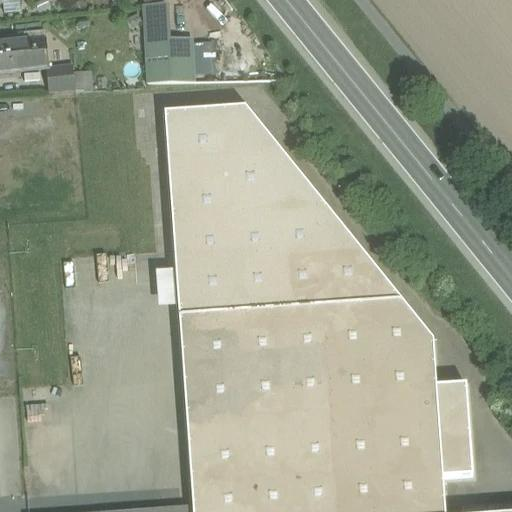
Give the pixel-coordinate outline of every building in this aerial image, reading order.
[(149,85),(199,83),(199,76),(215,75),(213,40),(176,41),(175,4),(146,5),(149,85)] [(0,44),(0,76),(23,74),(23,73),(47,71),(49,71),(49,70),(45,33),(18,36),(19,43),(0,44)] [(73,68),(49,70),(49,71),(47,71),(50,96),(76,94),(76,93),(75,93),(73,68)] [(433,342),(245,110),(165,116),(193,510),(193,511),(445,511),(443,481),(436,389),(433,342)] [(466,387),(436,389),(443,481),(473,479),(466,387)]
